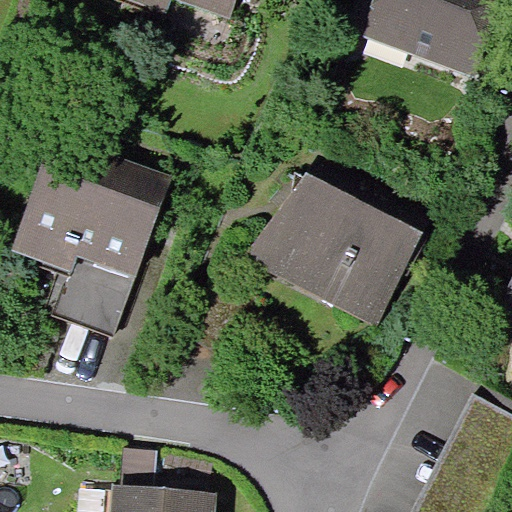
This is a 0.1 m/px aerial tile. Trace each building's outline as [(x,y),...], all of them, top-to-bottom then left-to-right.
[(112,0),(160,18),(166,0),(225,20),(231,0),(112,0)] [(468,75),(495,0),(378,0),(365,37),(468,75)] [(40,314),(109,339),(163,190),(50,149),(11,257),(55,273),(40,314)] [(407,250),(400,247),(412,224),(314,173),(306,190),(284,179),(283,181),(304,192),(296,208),(291,206),(275,237),(268,234),(251,256),(253,258),(268,238),(293,251),(283,273),(372,319),(407,250)] [(184,335),(239,359),(263,304),(208,279),(184,335)] [(511,289),(500,314),(511,320),(511,289)] [(511,413),(473,393),(409,511),(487,511),(511,466),(511,413)] [(165,467),(212,470),(214,446),(167,436),(165,467)] [(109,511),(213,511),(215,489),(113,480),(109,511)]
